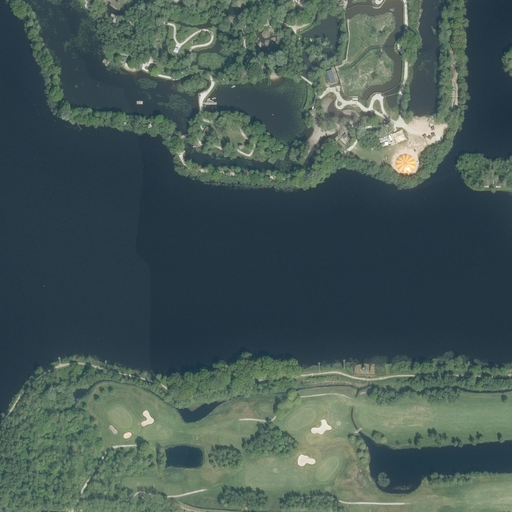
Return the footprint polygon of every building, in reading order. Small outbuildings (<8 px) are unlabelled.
[(337,2),(332,5),(336,11),(341,9),(337,2)] [(331,70),(326,72),(330,84),(335,82),(333,75),(331,70)] [(205,130),(203,134),(208,136),(208,135),(212,136),(214,132),(210,130),(211,128),(210,128),(206,126),(205,130)] [(388,136),(379,140),(380,144),(387,140),(389,144),(391,143),(392,143),(391,143),(388,136)] [(396,157),(400,174),(416,170),(412,153),(396,157)]
